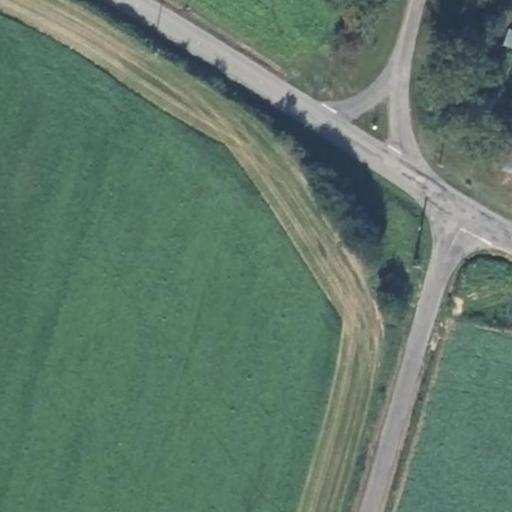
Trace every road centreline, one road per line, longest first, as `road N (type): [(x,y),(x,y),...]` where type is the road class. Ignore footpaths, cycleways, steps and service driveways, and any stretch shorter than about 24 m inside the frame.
road 1 (tertiary): [(463,207),(131,0)]
road 2 (tertiary): [(372,511),(463,207)]
